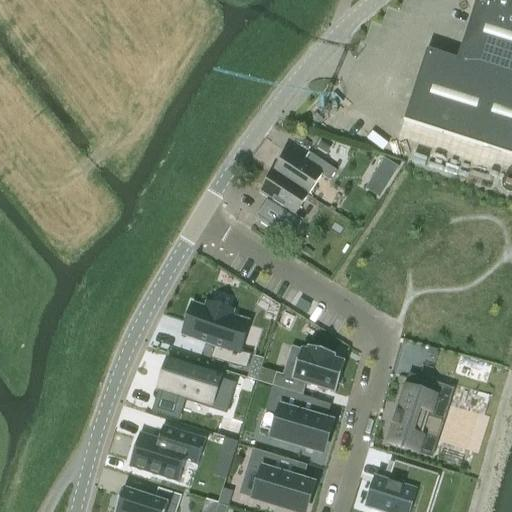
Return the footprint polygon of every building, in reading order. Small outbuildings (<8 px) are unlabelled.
[(403,122),(511,156),(511,2),(503,0),(476,0),(457,60),(426,51),(403,122)] [(286,153),(272,174),(308,196),(321,177),(329,182),(336,172),(315,158),(309,168),(286,153)] [(385,157),(376,173),(390,181),(399,166),(385,157)] [(268,201),(255,221),(289,243),(303,222),(295,216),(308,196),(272,174),(259,194),(268,201)] [(511,179),(509,179),(508,179),(506,179),(505,180),(504,181),(503,182),(502,183),(502,184),(501,185),(501,187),(501,188),(502,190),(502,191),(503,192),(504,193),(505,194),(506,195),(508,195),(509,195),(511,195),(511,194),(511,179)] [(192,305),(183,335),(215,345),(211,358),(246,369),(250,355),(238,351),(248,322),(231,317),(232,312),(206,304),(204,309),(192,305)] [(276,374),(272,387),(302,397),(306,385),(335,394),(345,364),(344,364),(345,360),(334,357),(335,357),(308,348),(307,352),(291,347),(282,376),(276,374)] [(162,391),(155,413),(172,418),(179,396),(226,411),(235,384),(167,362),(163,375),(158,389),(162,391)] [(395,428),(389,445),(416,454),(422,436),(437,441),(448,404),(477,414),(482,399),(453,390),(419,379),(414,393),(407,390),(399,416),(395,415),(392,426),(395,428)] [(286,393),(272,440),(321,454),(331,423),(316,419),(320,403),(286,393)] [(139,433),(128,469),(129,470),(130,468),(177,483),(177,485),(178,485),(185,462),(196,466),(196,467),(197,468),(205,440),(204,440),(204,441),(163,428),(164,427),(162,426),(158,441),(140,435),(141,434),(139,433)] [(248,468),(240,495),(254,499),(253,501),(289,511),(304,511),(312,485),(293,479),(298,464),(252,450),(247,468),(248,468)] [(374,484),(366,508),(377,511),(408,511),(410,508),(423,511),(426,511),(438,476),(395,463),(386,488),(374,484)] [(122,491),(115,511),(176,511),(181,497),(158,490),(154,501),(122,491)]
